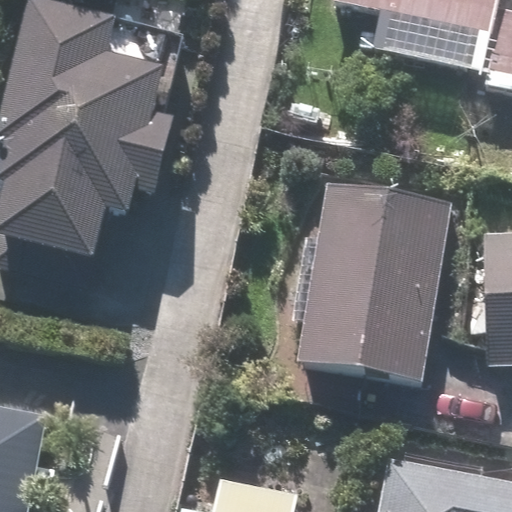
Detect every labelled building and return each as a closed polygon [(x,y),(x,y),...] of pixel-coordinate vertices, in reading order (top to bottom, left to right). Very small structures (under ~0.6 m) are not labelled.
[(327,0),(325,13),(493,46),(501,0),(327,0)] [(112,28),(28,15),(0,196),(0,254),(96,269),(103,227),(129,231),(133,205),(157,209),(169,132),(156,130),(163,85),(104,76),(112,28)] [(297,375),(316,378),(311,413),(355,419),(359,384),(421,392),(446,214),(321,197),(297,375)] [(511,244),(482,245),(485,375),(511,373),(511,244)] [(0,511),(28,511),(46,433),(0,422),(0,511)] [(511,511),(511,492),(382,472),(375,511),(511,511)] [(218,486),(214,511),(292,511),(295,497),(218,486)]
